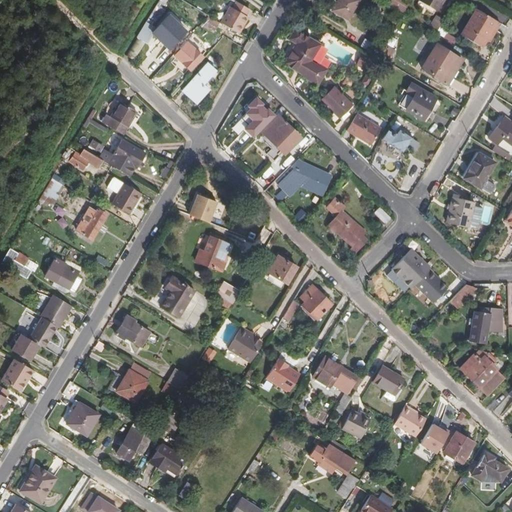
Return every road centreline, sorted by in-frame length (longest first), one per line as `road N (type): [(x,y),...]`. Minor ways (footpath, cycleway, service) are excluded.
road 1 (residential): [(30,427),(199,143)]
road 2 (residential): [(511,447),(347,288)]
road 3 (residential): [(408,218),(247,62)]
road 4 (residential): [(347,288),(199,143)]
road 5 (residential): [(511,46),(408,218)]
road 6 (unclassified): [(30,427),(159,511)]
road 7 (residential): [(511,272),(468,274),(408,218)]
